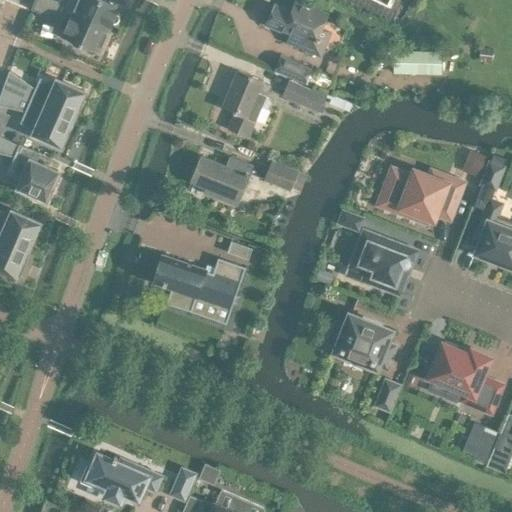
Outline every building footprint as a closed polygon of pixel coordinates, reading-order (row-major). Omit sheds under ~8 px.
[(57,24),(56,27),(57,30),(60,33),(63,34),(87,44),(86,48),(88,51),(91,53),(95,52),(97,49),(99,50),(109,27),(46,0),(35,0),(32,8),(54,17),(54,16),(59,18),(58,20),(57,24)] [(46,0),(109,27),(112,22),(115,22),(118,20),(120,17),(119,13),(116,11),(119,4),(108,0),(46,0)] [(328,42),(319,38),(330,12),(300,0),(295,0),(292,9),(275,2),(267,21),(291,31),(287,42),(322,57),(328,42)] [(481,46),(478,61),(492,63),(494,48),(481,46)] [(394,51),(394,71),(441,72),(442,52),(394,51)] [(312,68),(281,55),(275,70),(306,83),(312,68)] [(85,91),(57,79),(56,82),(41,79),(37,89),(9,70),(3,87),(73,118),(85,91)] [(266,96),(271,85),(263,82),(264,80),(238,70),(223,106),(235,112),(229,128),(249,136),(266,96)] [(328,93),(313,87),(312,90),(290,80),(283,95),(320,111),(328,93)] [(34,133),(61,145),(73,118),(3,87),(0,95),(0,104),(27,111),(23,121),(35,129),(34,133)] [(39,153),(0,135),(0,152),(16,156),(9,171),(22,179),(19,186),(46,198),(58,170),(35,160),(39,153)] [(464,169),(481,175),(487,157),(471,150),(464,169)] [(202,155),(192,181),(214,190),(213,194),(236,204),(236,205),(237,205),(253,165),(241,160),(230,155),(226,165),(202,155)] [(299,193),(306,173),(273,160),(265,179),(299,193)] [(490,161),(482,183),(495,188),(503,166),(490,161)] [(380,202),(423,219),(424,214),(433,217),(435,211),(449,216),(462,182),(432,171),(430,176),(415,170),(413,176),(393,169),(380,202)] [(511,219),(497,214),(502,203),(490,199),(477,234),(483,236),(477,251),(491,257),(490,259),(501,263),(502,261),(511,264),(511,219)] [(0,236),(28,249),(40,222),(12,209),(11,213),(0,210),(0,236)] [(363,217),(343,210),(339,222),(358,229),(363,217)] [(365,278),(370,280),(369,283),(381,288),(382,285),(399,292),(405,275),(400,273),(403,265),(405,266),(406,266),(408,265),(409,265),(410,264),(410,263),(410,262),(411,261),(410,260),(410,259),(410,258),(409,258),(409,257),(407,256),(410,249),(365,231),(352,265),(368,271),(365,278)] [(0,268),(16,276),(28,249),(0,236),(0,268)] [(227,251),(249,259),(253,247),(231,239),(227,251)] [(191,311),(198,292),(233,305),(247,267),(217,256),(211,272),(162,255),(154,280),(169,286),(163,301),(191,311)] [(324,286),(313,281),(308,296),(319,300),(324,286)] [(365,317),(364,319),(350,314),(345,326),(337,322),(328,344),(337,347),(336,350),(343,353),(377,366),(378,363),(386,366),(395,345),(386,342),(391,330),(377,324),(378,322),(365,317)] [(489,357),(472,350),(471,353),(446,342),(445,344),(443,343),(430,375),(466,390),(462,398),(491,410),(502,384),(481,376),(489,357)] [(376,404),(389,409),(399,384),(386,379),(376,404)] [(162,475),(122,457),(120,462),(116,460),(117,457),(114,456),(113,459),(98,452),(88,477),(109,486),(105,495),(120,501),(124,492),(138,499),(144,484),(156,489),(162,475)] [(217,470),(202,464),(196,477),(211,484),(217,470)] [(183,467),(171,493),(184,498),(195,473),(183,467)] [(188,494),(180,511),(236,511),(215,503),(214,505),(203,500),(188,494)]
